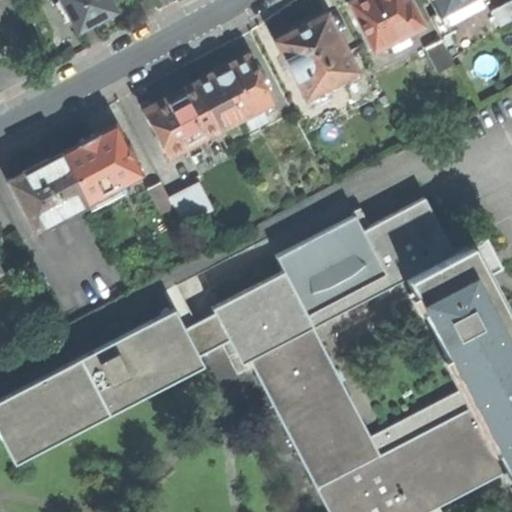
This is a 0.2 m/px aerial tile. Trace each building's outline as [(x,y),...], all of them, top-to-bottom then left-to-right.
[(97,20),(115,11),(109,0),(61,0),(78,30),(97,20)] [(348,0),(347,1),(372,49),(388,41),(393,50),(409,42),(405,33),(420,24),(407,0),(401,0),(402,0),(401,0),(348,0)] [(429,16),(440,38),(455,30),(451,21),(484,4),(482,0),(430,0),(437,12),(429,16)] [(511,0),(493,11),(501,25),(511,19),(511,0)] [(299,27),(274,40),(305,97),(308,97),(313,106),(331,96),(327,87),(357,70),(348,53),(348,51),(342,37),(340,37),(326,12),(299,27)] [(440,38),(426,45),(440,70),(454,63),(440,38)] [(211,75),(194,83),(219,130),(246,116),(252,124),(266,117),(261,108),(273,102),(248,55),(233,63),(230,62),(221,67),(211,72),(211,75)] [(143,110),(167,157),(185,148),(189,156),(202,149),(198,141),(219,130),(194,83),(162,100),(143,110)] [(76,145),(59,153),(89,207),(91,211),(123,194),(119,185),(139,174),(114,125),(101,133),(98,132),(86,137),(75,142),(76,145)] [(35,228),(38,234),(89,207),(59,153),(46,160),(44,158),(33,164),(22,170),(23,173),(6,181),(32,230),(35,228)] [(214,210),(199,182),(170,198),(180,217),(185,226),(214,210)] [(166,225),(180,217),(170,198),(166,191),(152,198),(166,225)] [(328,511),(426,511),(434,508),(507,470),(511,480),(511,310),(493,273),(502,268),(493,252),(485,236),(454,251),(424,197),(370,225),(358,206),(352,210),(355,215),(276,256),(283,270),(213,307),(215,312),(184,328),(174,308),(0,398),(0,434),(15,462),(204,365),(199,356),(229,340),(242,363),(250,358),(328,511)] [(117,258),(51,292),(68,324),(134,290),(117,258)] [(0,301),(13,295),(0,270),(0,301)]
